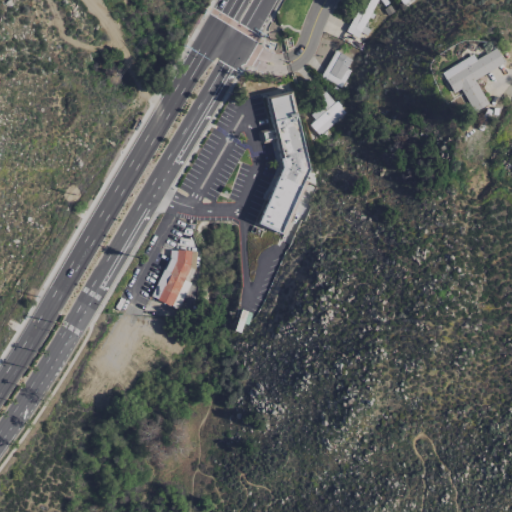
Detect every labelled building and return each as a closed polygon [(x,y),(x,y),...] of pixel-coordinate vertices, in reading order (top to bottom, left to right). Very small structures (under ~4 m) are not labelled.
[(367,0),(361,12),(356,9),(344,32),(356,38),(376,0),(367,0)] [(440,72),(451,94),(460,89),(472,112),(487,104),(474,79),(502,64),(494,48),(474,59),(472,55),(440,72)] [(340,88),(349,70),(346,68),(351,60),(334,51),(320,77),(340,88)] [(264,98),(289,91),(309,169),(282,237),(256,225),(281,167),(274,141),(261,145),(257,132),(272,128),(264,98)] [(344,114),(324,91),(316,98),(322,104),(305,118),(319,134),(344,114)] [(176,250),(175,261),(169,259),(164,270),(163,270),(149,297),(156,300),(155,303),(169,308),(189,268),(190,252),(176,250)]
